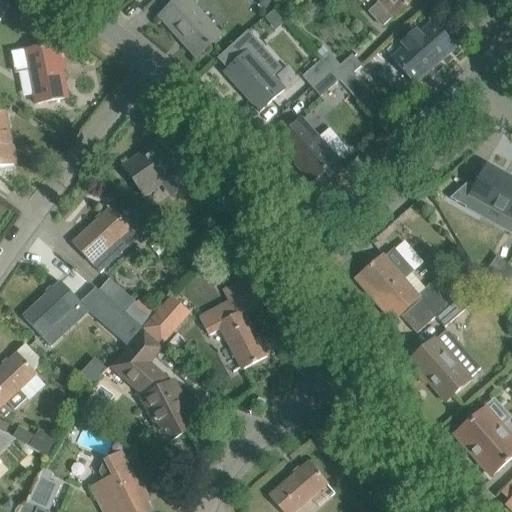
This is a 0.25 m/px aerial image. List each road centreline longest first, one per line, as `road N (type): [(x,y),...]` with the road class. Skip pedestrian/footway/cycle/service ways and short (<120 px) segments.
road 1 (residential): [(0,278),(157,61)]
road 2 (residential): [(272,230),(472,61)]
road 3 (unclassified): [(192,511),(239,453),(341,355)]
road 4 (residential): [(272,230),(192,92),(157,61)]
road 5 (residential): [(428,511),(341,355)]
road 6 (residential): [(341,355),(272,230)]
